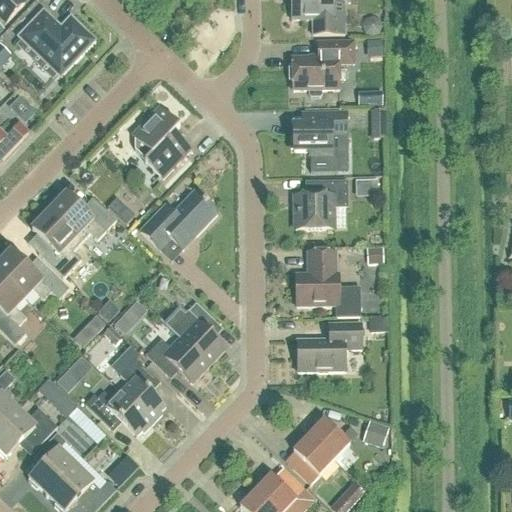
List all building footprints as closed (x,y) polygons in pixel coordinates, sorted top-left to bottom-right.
[(0,0),(0,23),(5,28),(7,25),(25,6),(18,0),(0,0)] [(290,0),(291,24),(312,24),(312,40),(333,40),(345,40),(345,39),(344,5),(346,5),(346,0),(290,0)] [(44,15),(21,40),(61,79),(95,44),(72,22),(62,32),(44,15)] [(0,71),(13,58),(0,45),(0,71)] [(381,45),(367,45),(367,62),(382,61),(381,45)] [(321,100),(321,95),(339,95),(338,69),(353,68),(353,47),(317,47),(318,63),(292,63),(292,95),(308,95),(308,100),(310,102),(319,102),(321,100)] [(144,166),(162,184),(191,154),(174,137),(179,132),(159,112),(131,141),(134,144),(134,155),(145,165),(144,166)] [(66,116),(57,126),(72,140),(81,130),(66,116)] [(381,116),(364,116),(364,129),(381,129),(381,116)] [(293,131),(293,156),(309,156),(309,161),(331,160),(331,141),(346,141),(345,118),(301,119),(302,131),(293,131)] [(13,132),(24,141),(29,136),(19,126),(13,132)] [(0,166),(24,141),(13,132),(3,142),(0,138),(0,166)] [(294,201),(295,235),(333,234),(332,212),(347,212),(346,187),(306,188),(306,201),(294,201)] [(218,219),(194,196),(173,218),(164,210),(139,236),(160,256),(171,244),(182,255),(218,219)] [(48,218),(80,249),(90,239),(97,246),(116,226),(96,207),(85,218),(66,199),(48,218)] [(116,203),(107,212),(125,229),(134,220),(116,203)] [(81,265),(72,257),(80,249),(48,218),(31,234),(51,253),(42,263),(63,283),(81,265)] [(120,231),(116,235),(124,243),(128,239),(120,231)] [(382,253),(366,253),(367,269),(382,269),(382,253)] [(0,266),(0,282),(24,306),(33,296),(43,305),(50,297),(58,304),(68,294),(40,266),(31,276),(10,256),(0,266)] [(295,280),(296,312),(335,311),(335,322),(360,322),(359,292),(338,293),(338,279),(335,279),(335,257),(307,257),(307,279),(295,280)] [(16,314),(24,306),(0,282),(0,335),(15,350),(25,339),(17,332),(26,323),(16,314)] [(109,305),(97,317),(107,327),(119,315),(109,305)] [(165,329),(179,343),(208,371),(225,354),(205,334),(214,326),(195,308),(184,319),(180,315),(165,329)] [(95,321),(87,329),(96,338),(104,330),(95,321)] [(386,323),(369,323),(369,337),(387,337),(386,323)] [(119,324),(114,330),(124,340),(130,334),(119,324)] [(296,345),(297,377),(345,377),(345,355),(361,355),(361,329),(329,329),(329,345),(296,345)] [(110,332),(103,339),(114,350),(122,343),(110,332)] [(191,388),(208,371),(179,343),(170,353),(161,344),(145,361),(166,380),(174,371),(191,388)] [(128,389),(120,398),(153,429),(162,419),(160,417),(165,411),(147,394),(156,384),(135,364),(119,381),(128,389)] [(0,433),(17,416),(0,399),(14,384),(6,376),(0,381),(0,433)] [(66,377),(56,387),(67,398),(77,388),(66,377)] [(143,439),(153,429),(120,398),(112,406),(103,397),(97,403),(94,400),(84,410),(108,433),(118,424),(136,442),(141,437),(143,439)] [(76,412),(68,421),(78,430),(86,422),(76,412)] [(17,416),(0,433),(0,459),(5,464),(21,446),(33,458),(57,432),(38,414),(27,425),(17,416)] [(308,441),(334,465),(349,449),(348,449),(357,440),(350,433),(341,442),(324,425),(308,441)] [(382,453),(388,433),(369,427),(362,446),(382,453)] [(38,492),(47,500),(75,471),(58,455),(65,447),(57,438),(35,460),(44,468),(28,486),(36,494),(38,492)] [(299,463),(290,472),(293,475),(309,490),(309,489),(318,481),(334,465),(308,441),(293,457),(299,463)] [(75,471),(47,500),(55,509),(53,511),(54,511),(69,511),(79,502),(88,511),(99,511),(115,495),(107,487),(99,495),(75,471)] [(255,496),(271,511),(305,511),(313,504),(296,489),(288,497),(270,480),(255,496)] [(271,511),(255,496),(239,511),(271,511)] [(330,511),(352,511),(353,511),(342,500),(330,511)]
